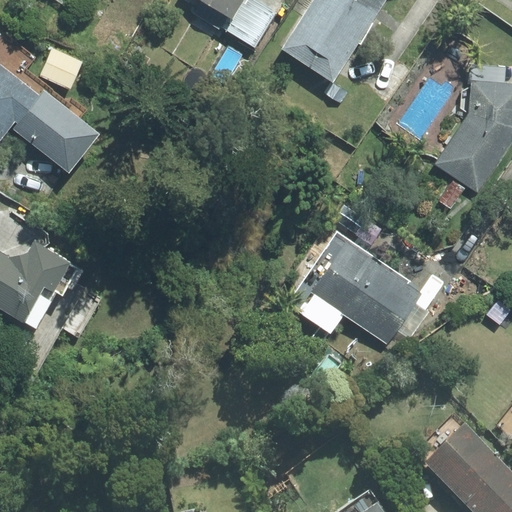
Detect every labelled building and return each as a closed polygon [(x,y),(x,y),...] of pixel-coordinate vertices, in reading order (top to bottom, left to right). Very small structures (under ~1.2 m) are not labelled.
[(201,0),(193,14),(220,30),(222,27),(256,48),(276,13),(254,0),(201,0)] [(385,0),(313,0),(283,48),(335,81),(385,0)] [(72,87),(84,58),(52,44),(39,74),(72,87)] [(69,174),(100,134),(44,90),(40,95),(0,64),(0,143),(11,129),(69,174)] [(474,193),(511,137),(511,83),(468,79),(466,112),(431,164),(474,193)] [(450,211),(463,190),(439,175),(426,195),(450,211)] [(0,304),(26,319),(48,282),(58,288),(73,260),(37,239),(30,250),(11,256),(0,249),(0,304)] [(313,290),(388,345),(423,295),(348,240),(313,290)] [(324,370),(338,370),(338,350),(324,350),(324,370)] [(498,429),(505,419),(498,415),(491,424),(498,429)] [(427,470),(468,511),(511,511),(511,474),(467,430),(427,470)] [(363,511),(383,511),(378,503),(363,511)]
